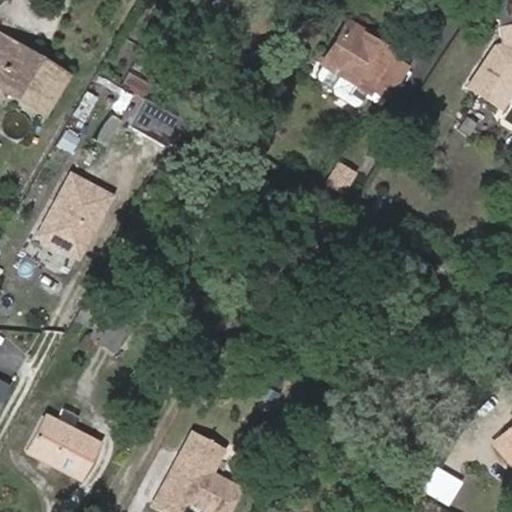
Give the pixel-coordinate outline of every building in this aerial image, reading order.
[(393,53),(345,25),(321,65),(323,66),(319,73),(319,78),(330,84),(331,90),(357,105),(363,104),(367,96),(372,88),(385,96),(388,98),(406,67),(390,58),(393,53)] [(493,49),(466,88),(494,107),(511,81),(511,28),(500,29),(501,49),(493,49)] [(0,88),(43,115),(66,75),(0,35),(0,88)] [(208,87),(191,115),(209,126),(227,98),(208,87)] [(372,88),(367,96),(380,104),(385,96),(372,88)] [(148,131),(162,107),(142,96),(128,120),(148,131)] [(263,205),(279,177),(242,155),(225,183),(263,205)] [(324,185),(340,195),(351,176),(335,166),(324,185)] [(36,236),(77,258),(95,225),(92,223),(95,219),(99,218),(111,197),(70,174),(36,236)] [(282,264),(302,275),(308,279),(333,236),(287,210),(262,252),(282,264)] [(302,275),(282,264),(273,279),(293,289),(302,275)] [(88,336),(101,343),(114,350),(140,299),(115,285),(88,336)] [(96,352),(101,343),(88,336),(83,345),(96,352)] [(209,364),(202,369),(218,377),(221,371),(209,364)] [(218,377),(202,369),(186,398),(202,406),(218,377)] [(25,449),(81,478),(99,444),(43,415),(25,449)] [(511,427),(493,444),(511,464),(511,427)] [(193,500),(195,506),(205,511),(229,511),(242,490),(214,474),(227,451),(194,433),(153,505),(164,511),(180,511),(187,501),(189,498),(193,500)] [(429,483),(460,484),(460,469),(430,468),(429,483)] [(424,484),(424,498),(455,498),(456,485),(424,484)]
